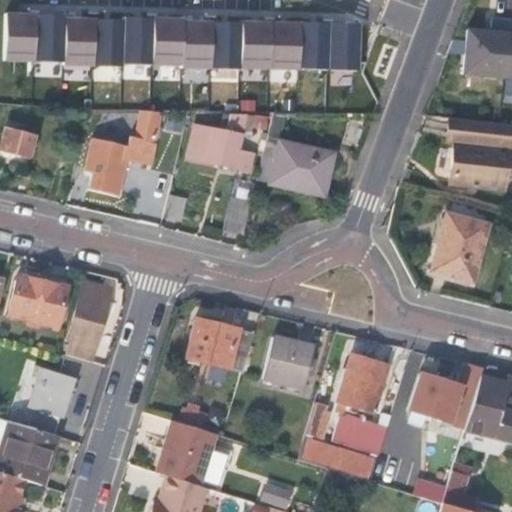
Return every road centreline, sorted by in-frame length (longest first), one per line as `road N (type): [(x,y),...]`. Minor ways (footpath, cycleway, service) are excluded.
road 1 (residential): [(86,511),(164,260)]
road 2 (residential): [(349,237),(442,0)]
road 3 (residential): [(511,336),(398,306),(349,237)]
road 4 (residential): [(349,237),(268,283),(164,260)]
road 5 (residential): [(164,260),(0,221)]
